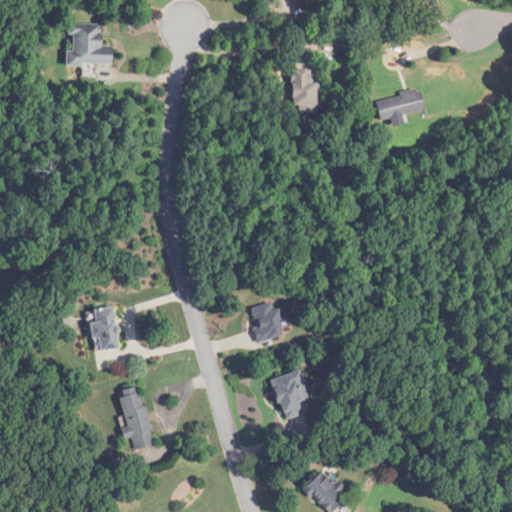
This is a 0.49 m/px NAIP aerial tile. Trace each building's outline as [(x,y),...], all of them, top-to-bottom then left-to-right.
[(116,66),(116,47),(104,47),(104,24),(71,24),(71,36),(75,36),(75,51),(69,51),(69,66),(116,66)] [(312,83),(312,71),(297,70),(296,111),(319,112),(320,84),(312,83)] [(377,101),(382,122),(428,110),(422,89),(377,101)] [(285,337),(278,303),(252,308),(258,343),(285,337)] [(103,352),(122,349),(116,308),(97,310),(98,322),(93,323),(95,340),(102,340),(103,352)] [(284,416),(314,406),(302,372),(273,382),(284,416)] [(155,445),(143,393),(121,398),(129,428),(123,429),(126,440),(133,438),(136,450),(155,445)] [(346,511),(346,477),(310,477),(310,501),(323,501),(323,511),(346,511)]
